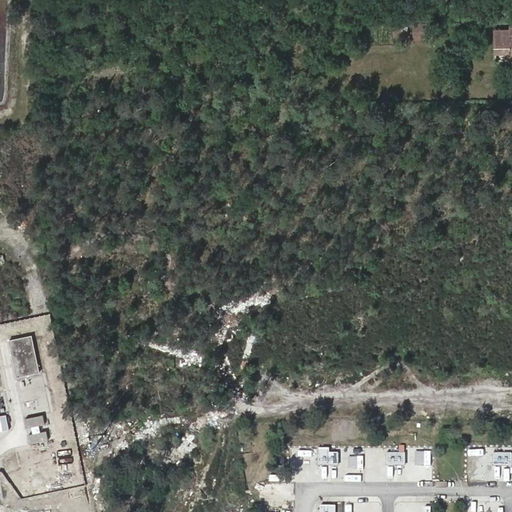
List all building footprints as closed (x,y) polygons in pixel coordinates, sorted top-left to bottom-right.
[(408,31),(408,22),(393,22),(393,32),(408,31)] [(427,40),(427,24),(413,24),(414,40),(427,40)] [(511,25),(509,25),(510,29),(494,29),(494,53),(510,53),(510,62),(511,62),(511,25)] [(40,372),(32,336),(9,340),(17,377),(40,372)] [(46,427),(44,428),(43,415),(26,417),(28,442),(47,440),(46,427)] [(359,456),(359,448),(351,448),(351,456),(359,456)] [(318,449),(317,464),(337,465),(338,450),(318,449)] [(404,464),(404,452),(386,452),(386,464),(404,464)] [(510,452),(494,452),(494,462),(510,462),(510,452)] [(380,468),(380,453),(364,453),(364,468),(380,468)] [(362,460),(349,459),(348,471),(361,473),(362,460)] [(356,511),(358,502),(347,501),(345,511),(356,511)]
